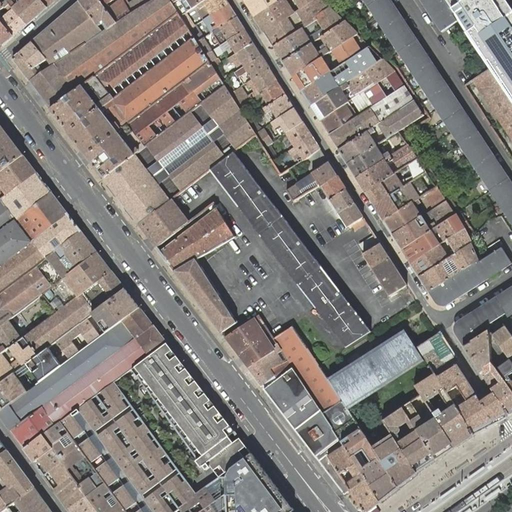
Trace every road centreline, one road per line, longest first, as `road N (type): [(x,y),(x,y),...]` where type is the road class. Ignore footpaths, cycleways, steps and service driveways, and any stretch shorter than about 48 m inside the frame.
road 1 (secondary): [(328,511),(0,82)]
road 2 (residential): [(235,0),(440,323)]
road 3 (residential): [(511,164),(405,0)]
road 4 (residential): [(440,323),(511,435)]
road 5 (residential): [(511,440),(409,511)]
